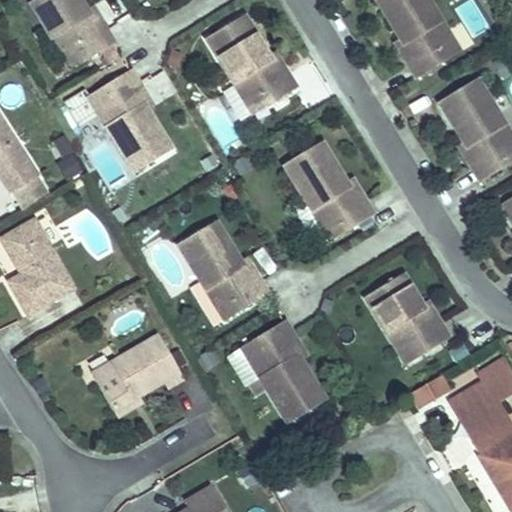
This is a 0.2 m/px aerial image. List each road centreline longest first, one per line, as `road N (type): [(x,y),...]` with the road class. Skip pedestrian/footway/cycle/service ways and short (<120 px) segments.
road 1 (residential): [(511,306),(490,301),(304,0)]
road 2 (unknown): [(439,218),(294,289)]
road 3 (residential): [(13,390),(84,487),(83,511)]
